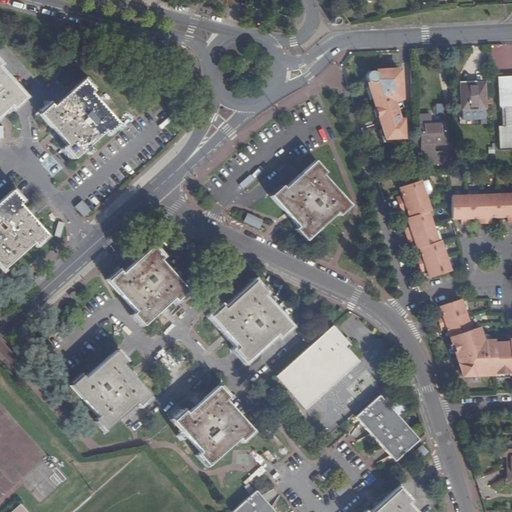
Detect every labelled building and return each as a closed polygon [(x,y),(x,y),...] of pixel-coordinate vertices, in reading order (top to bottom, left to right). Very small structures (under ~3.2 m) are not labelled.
[(340,21),(339,19),(339,18),(338,17),(336,17),(335,17),(334,17),(332,18),(332,19),(331,21),(331,22),(332,23),(333,24),(334,25),(335,25),(337,25),(338,24),(339,23),(340,22),(340,21)] [(368,85),(379,118),(381,118),(383,123),(380,123),(385,139),(403,139),(402,121),(399,121),(393,103),(401,100),(399,71),(382,72),(382,74),(375,74),(375,73),(374,71),(372,71),(369,70),(366,71),(364,73),(363,75),(364,79),(365,81),(367,83),(369,83),(370,85),(368,85)] [(0,115),(4,112),(11,106),(12,108),(22,100),(23,98),(0,71),(0,115)] [(511,127),(508,128),(507,109),(511,108),(511,77),(497,78),(499,109),(503,109),(504,128),(500,129),(501,151),(511,150),(511,127)] [(51,106),(40,115),(67,146),(64,149),(74,160),(105,133),(107,134),(118,125),(91,95),(94,92),(84,82),(53,109),(51,106)] [(483,82),(474,82),(475,85),(460,85),(461,110),(485,108),(483,82)] [(415,140),(416,164),(442,163),(441,151),(433,152),(432,144),(446,144),(445,122),(430,122),(430,114),(420,115),(421,140),(415,140)] [(281,188),(270,198),(297,228),(294,231),(304,241),(335,215),(337,216),(348,208),(322,177),(325,174),(316,163),(283,190),(281,188)] [(430,210),(420,181),(399,184),(401,193),(396,195),(400,209),(406,207),(409,217),(407,218),(410,226),(404,228),(409,241),(414,240),(417,248),(420,248),(422,255),(416,257),(421,271),(427,269),(429,278),(450,271),(440,240),(438,241),(428,211),(430,210)] [(0,269),(1,270),(33,244),(35,246),(46,236),(18,205),(21,203),(12,192),(0,202),(0,269)] [(511,196),(452,197),(452,219),(461,219),(461,225),(468,225),(468,218),(476,218),(476,224),(491,224),(491,218),(508,218),(508,224),(511,224),(511,196)] [(82,202),(76,207),(83,216),(90,210),(82,202)] [(247,213),(243,222),(260,229),(263,219),(247,213)] [(175,302),(187,292),(159,261),(162,259),(152,248),(121,275),(119,272),(108,282),(121,298),(135,313),(132,316),(141,326),(173,299),(175,302)] [(237,350),(235,352),(244,362),(276,334),(279,337),(289,328),(262,297),(265,295),(254,283),(223,311),(221,308),(210,318),(237,350)] [(511,341),(509,342),(509,345),(495,346),(495,343),(484,343),(479,329),(472,332),(462,301),(449,305),(449,306),(447,308),(441,309),(444,316),(438,318),(442,332),(448,330),(458,359),(461,359),(462,364),(459,364),(464,377),(511,375),(511,341)] [(350,347),(332,327),(275,378),(303,410),(357,363),(346,351),(350,347)] [(138,407),(148,398),(122,366),(124,364),(114,353),(84,380),(81,377),(70,387),(97,417),(94,420),(104,431),(135,404),(138,407)] [(201,454),(198,456),(207,466),(238,440),(240,442),(251,432),(224,402),(227,400),(216,389),(187,415),(185,413),(173,423),(201,454)] [(379,397),(355,419),(395,462),(419,440),(379,397)] [(398,415),(404,409),(398,403),(392,409),(398,415)] [(511,443),(502,444),(502,456),(509,456),(510,481),(511,480),(511,443)] [(421,457),(427,451),(422,445),(416,451),(421,457)] [(412,511),(405,504),(408,502),(398,491),(373,511),(412,511)] [(235,511),(273,511),(256,493),(250,498),(244,492),(234,501),(240,508),(235,511)]
